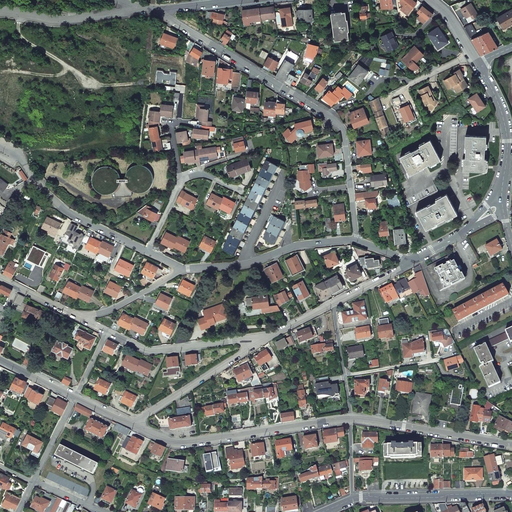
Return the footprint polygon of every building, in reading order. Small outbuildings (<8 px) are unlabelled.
[(380,0),(381,9),(387,8),(387,12),(393,11),(391,0),(380,0)] [(401,0),(400,2),(404,6),(401,10),(407,15),(416,4),(411,0),(401,0)] [(470,3),(460,10),(463,14),(466,18),(470,15),(472,18),(477,15),(470,3)] [(250,10),(242,11),(244,24),(250,24),(249,20),(254,19),(255,21),(261,20),(259,5),(257,6),(257,8),(258,9),(250,10)] [(363,7),(359,7),(360,19),(359,19),(359,21),(364,20),(364,18),(370,17),(370,13),(366,14),(365,10),(367,10),(367,6),(363,7)] [(261,20),(275,19),(274,10),(274,7),(267,8),(259,9),(261,20)] [(424,24),(433,15),(427,11),(422,7),(417,13),(420,15),(417,18),(424,24)] [(292,18),(290,8),(285,9),(280,9),(282,28),(292,26),(290,18),(292,18)] [(511,9),(497,18),(503,29),(511,24),(511,23),(511,9)] [(311,10),(296,11),(297,16),(299,16),(300,22),(312,21),(311,10)] [(219,14),(212,13),(211,18),(214,19),(213,23),(220,26),(221,25),(224,26),(225,22),(222,21),(219,20),(220,18),(220,17),(218,16),(219,14)] [(338,13),(331,14),(334,39),(333,39),(333,40),(334,40),(334,42),(349,40),(345,13),(338,13)] [(477,34),(471,24),(470,24),(464,28),(471,39),(477,37),(477,36),(479,36),(477,34)] [(428,34),(438,49),(443,46),(448,43),(438,27),(428,34)] [(232,34),(227,30),(222,38),(224,40),(223,42),(226,44),(227,42),(229,39),(232,34)] [(498,48),(488,31),(483,34),(482,31),(477,34),(479,36),(477,36),(477,37),(471,39),(481,55),(498,48)] [(163,33),(160,44),(174,49),(178,38),(170,36),(163,33)] [(390,33),(381,37),(388,52),(398,47),(397,45),(396,42),(395,43),(390,33)] [(307,50),(305,58),(313,60),(314,57),(315,57),(318,47),(310,45),(308,51),(307,50)] [(402,60),(413,71),(415,68),(418,66),(415,63),(423,55),(416,47),(402,60)] [(192,50),(190,53),(192,55),(199,58),(202,53),(193,48),(192,50)] [(268,54),(262,50),(259,56),(265,59),(268,54)] [(189,55),(186,61),(196,66),(198,60),(199,58),(192,55),(192,57),(189,55)] [(269,58),(262,69),(268,72),(270,69),(272,70),(273,71),(278,63),(269,58)] [(210,60),(204,59),(202,73),(214,75),(216,61),(210,60)] [(294,65),(285,60),(276,77),(284,82),(294,65)] [(359,65),(349,78),(358,85),(363,78),(368,72),(359,65)] [(230,78),(231,69),(229,69),(218,68),(218,69),(223,69),(223,70),(229,71),(228,78),(230,78)] [(303,77),(301,82),(305,84),(310,86),(312,81),(313,79),(314,80),(319,71),(313,68),(309,75),(305,73),(302,77),(303,77)] [(218,69),(217,82),(228,83),(228,81),(228,78),(229,71),(223,70),(223,69),(218,69)] [(444,81),(448,88),(452,86),(454,85),(458,91),(466,86),(460,77),(462,76),(458,70),(454,73),(455,74),(450,78),(444,81)] [(163,71),(157,71),(156,82),(163,82),(163,79),(170,80),(170,84),(176,85),(177,73),(171,72),(171,74),(165,74),(163,71)] [(237,88),(240,73),(236,72),(233,72),(232,84),(232,88),(231,89),(231,92),(237,92),(238,88),(237,88)] [(340,72),(335,77),(338,80),(343,75),(340,72)] [(289,74),(285,82),(291,85),(295,78),(289,74)] [(319,92),(327,82),(330,77),(326,74),(322,78),(315,88),(317,90),(319,92)] [(327,102),(332,106),(338,99),(340,100),(344,96),(347,99),(352,95),(345,88),(343,90),(339,87),(335,90),(332,88),(323,98),(325,100),(327,102)] [(423,89),(418,91),(425,105),(425,106),(430,109),(431,110),(436,104),(433,102),(429,93),(431,92),(428,87),(423,89)] [(251,91),(247,91),(246,102),(250,102),(258,103),(258,101),(257,101),(258,92),(251,91)] [(431,92),(429,93),(433,102),(436,104),(437,102),(434,101),(431,92)] [(475,94),(468,99),(473,106),(481,100),(479,96),(478,97),(475,94)] [(244,99),(234,97),(232,110),(242,112),(244,99)] [(370,102),(383,138),(391,135),(381,111),(382,111),(380,104),(378,98),(370,102)] [(280,100),(277,99),(277,103),(276,113),(280,114),(280,117),(283,117),(283,114),(284,114),(285,104),(283,104),(283,103),(282,103),(282,101),(280,100)] [(477,112),(485,107),(482,104),(483,103),(481,100),(473,106),(477,112)] [(271,103),(265,102),(264,115),(276,116),(276,113),(277,103),(271,103)] [(197,105),(196,119),(200,119),(201,109),(204,109),(205,106),(197,105)] [(161,113),(160,116),(172,118),(173,107),(161,106),(161,113)] [(200,119),(199,121),(203,121),(207,122),(207,121),(208,110),(204,109),(201,109),(200,119)] [(363,109),(350,114),(352,120),(355,127),(368,121),(363,109)] [(151,112),(150,122),(160,123),(160,116),(161,113),(151,112)] [(289,129),(283,134),(291,142),(298,135),(299,136),(300,136),(301,136),(303,135),(304,134),(304,132),(313,129),(312,125),(311,120),(295,124),(296,128),(292,132),(289,129)] [(457,126),(450,126),(448,161),(449,161),(455,161),(457,126)] [(150,128),(152,140),(153,140),(160,139),(158,127),(150,128)] [(193,129),(193,138),(204,139),(211,139),(212,131),(211,131),(205,131),(205,130),(201,130),(193,129)] [(188,142),(186,131),(177,133),(178,143),(188,142)] [(233,138),(237,151),(246,149),(243,136),(233,138)] [(486,137),(465,136),(465,144),(468,145),(467,155),(466,155),(465,158),(464,158),(463,171),(486,171),(486,159),(485,159),(485,149),(486,149),(486,137)] [(153,140),(155,152),(163,151),(161,139),(160,139),(153,140)] [(370,140),(356,142),(357,149),(358,156),(371,154),(370,140)] [(411,152),(400,157),(410,176),(417,172),(416,169),(426,164),(426,166),(428,165),(429,164),(430,166),(441,160),(430,140),(419,146),(420,148),(411,152)] [(332,144),(317,146),(318,151),(319,157),(333,155),(332,144)] [(217,147),(199,150),(200,161),(200,160),(210,158),(218,157),(217,147)] [(191,161),(195,161),(196,162),(200,161),(199,150),(185,152),(186,162),(191,161)] [(248,160),(226,168),(230,177),(251,169),(248,160)] [(267,161),(223,250),(233,254),(248,224),(277,166),(267,161)] [(327,163),(317,164),(318,172),(322,171),(323,175),(328,174),(328,175),(330,175),(331,172),(331,171),(337,170),(336,167),(336,163),(327,165),(327,163)] [(111,195),(113,194),(114,194),(115,193),(116,197),(132,197),(132,192),(133,193),(135,194),(138,194),(140,194),(142,194),(144,193),(147,192),(149,191),(152,188),(152,187),(154,183),(154,182),(154,178),(154,177),(154,175),(153,172),(151,170),(151,169),(149,168),(147,166),(143,165),(142,164),(139,164),(137,164),(136,165),(133,166),(131,167),(128,169),(127,170),(126,172),(125,175),(125,177),(125,180),(122,180),(121,178),(121,176),(121,175),(119,172),(118,171),(116,169),(114,168),(111,167),(108,166),(106,166),(103,166),(101,167),(98,168),(97,169),(96,170),(94,172),(93,174),(92,176),(92,179),(92,181),(92,183),(93,186),(93,187),(95,190),(96,192),(99,194),(101,195),(103,196),(105,196),(108,196),(109,196),(111,195)] [(372,164),(357,166),(357,168),(358,170),(361,170),(361,171),(363,170),(363,172),(372,171),(371,169),(373,168),(372,164)] [(307,166),(299,166),(300,171),(298,171),(298,176),(297,176),(297,180),(299,182),(300,188),(305,190),(311,187),(310,182),(309,181),(309,179),(310,179),(310,177),(310,175),(309,175),(309,173),(308,173),(307,166)] [(386,175),(371,176),(372,181),(372,186),(387,184),(386,175)] [(0,178),(0,195),(8,185),(0,178)] [(434,184),(403,200),(406,207),(437,190),(434,184)] [(376,198),(378,195),(377,190),(355,194),(356,201),(365,200),(366,203),(366,207),(368,206),(368,209),(376,207),(375,198),(376,198)] [(181,203),(181,204),(192,209),(197,199),(186,194),(187,193),(182,191),(176,201),(181,203)] [(212,194),(207,204),(218,209),(219,208),(223,199),(212,194)] [(424,207),(416,211),(426,230),(437,224),(436,223),(441,221),(445,218),(446,220),(457,214),(447,194),(436,200),(437,201),(434,203),(435,204),(425,210),(424,207)] [(223,199),(219,208),(230,213),(235,203),(224,198),(223,199)] [(304,200),(295,201),(296,208),(317,206),(317,200),(304,202),(304,200)] [(344,212),(343,204),(334,205),(335,221),(345,220),(344,212)] [(152,208),(146,205),(144,207),(141,209),(137,212),(144,216),(154,221),(155,220),(157,214),(151,211),(152,208)] [(274,216),(263,239),(274,244),(285,221),(274,216)] [(54,220),(47,217),(42,227),(56,234),(61,224),(54,220)] [(387,221),(378,223),(380,236),(384,235),(389,235),(387,221)] [(68,240),(75,244),(74,247),(78,250),(85,237),(75,232),(77,226),(70,223),(65,234),(70,236),(68,240)] [(404,229),(393,230),(394,242),(399,242),(400,244),(401,245),(404,245),(406,244),(404,229)] [(0,249),(5,252),(9,244),(10,243),(12,244),(15,240),(10,237),(12,234),(8,232),(4,230),(0,238),(0,249)] [(166,233),(161,243),(172,248),(173,246),(178,238),(172,235),(166,233)] [(65,234),(61,241),(74,247),(75,244),(68,240),(70,236),(65,234)] [(178,238),(173,246),(184,252),(190,242),(178,236),(178,238)] [(205,236),(200,247),(205,249),(211,252),(216,242),(205,236)] [(96,240),(91,238),(86,248),(97,253),(98,252),(102,243),(96,240)] [(497,240),(485,247),(488,251),(487,252),(489,257),(490,258),(491,258),(493,257),(493,256),(493,255),(502,250),(499,245),(497,240)] [(108,244),(103,241),(102,243),(98,252),(109,257),(114,247),(112,246),(110,245),(110,244),(109,243),(108,244)] [(44,255),(46,252),(33,245),(23,267),(31,271),(34,264),(41,268),(47,256),(44,255)] [(329,254),(324,256),(328,267),(339,262),(335,252),(329,254)] [(438,262),(428,268),(440,291),(463,279),(461,274),(459,275),(457,271),(461,270),(460,266),(457,268),(451,256),(438,262)] [(301,270),(295,257),(294,257),(293,257),(289,259),(285,261),(292,276),(298,273),(298,271),(301,270)] [(365,257),(358,258),(364,268),(373,267),(374,269),(380,268),(378,260),(373,260),(373,258),(365,259),(365,257)] [(127,263),(120,259),(115,269),(129,276),(134,266),(127,263)] [(10,261),(4,273),(11,276),(13,277),(17,268),(13,267),(15,263),(10,261)] [(153,265),(147,262),(142,273),(154,278),(159,268),(153,265)] [(271,266),(266,269),(272,282),(283,276),(276,264),(271,266)] [(356,264),(346,270),(351,280),(361,274),(356,264)] [(60,267),(56,265),(49,277),(57,281),(64,269),(60,267)] [(410,288),(414,294),(422,290),(428,287),(422,272),(415,275),(417,279),(408,283),(410,288)] [(337,276),(324,283),(330,294),(343,287),(337,276)] [(393,287),(398,296),(404,292),(404,291),(410,288),(408,283),(405,278),(397,282),(398,284),(393,287)] [(189,283),(183,280),(178,290),(190,296),(195,285),(189,283)] [(82,288),(69,281),(64,291),(77,298),(78,296),(82,288)] [(302,281),(293,286),(300,300),(310,295),(302,281)] [(122,287),(110,282),(105,292),(111,294),(117,297),(122,287)] [(323,282),(314,287),(321,299),(330,294),(324,283),(323,282)] [(5,287),(0,284),(0,290),(10,295),(12,290),(5,287)] [(45,287),(40,284),(37,291),(42,294),(45,287)] [(392,284),(379,291),(385,303),(398,296),(393,287),(392,284)] [(503,285),(453,311),(458,322),(508,295),(506,290),(503,285)] [(94,291),(83,286),(82,288),(78,296),(89,302),(92,296),(94,291)] [(426,296),(430,294),(428,287),(422,290),(426,296)] [(283,303),(289,300),(288,297),(291,296),(289,293),(287,294),(285,291),(273,297),(277,305),(278,306),(281,305),(280,303),(282,302),(283,303)] [(23,296),(18,293),(14,301),(20,303),(21,301),(23,296)] [(172,299),(161,293),(158,299),(156,304),(167,309),(172,299)] [(263,295),(259,295),(259,297),(252,298),(254,308),(262,307),(269,306),(267,295),(263,296),(263,295)] [(42,320),(46,312),(21,301),(20,303),(14,301),(11,306),(25,313),(24,315),(28,317),(29,314),(42,320)] [(354,311),(342,313),(344,324),(366,320),(363,302),(353,304),(354,311)] [(217,321),(223,318),(221,314),(226,312),(223,304),(203,311),(205,317),(201,318),(202,321),(199,322),(201,328),(205,326),(206,328),(210,326),(210,325),(214,323),(213,322),(213,320),(214,319),(217,321)] [(134,319),(123,313),(118,323),(129,329),(130,327),(134,319)] [(148,323),(135,317),(134,319),(130,327),(143,333),(148,323)] [(176,324),(164,318),(159,328),(171,334),(176,324)] [(388,318),(379,320),(380,327),(389,325),(388,318)] [(380,327),(378,327),(379,338),(387,337),(387,338),(393,337),(391,325),(389,325),(380,327)] [(314,327),(297,334),(300,342),(317,336),(314,327)] [(369,327),(356,329),(357,339),(370,337),(369,327)] [(79,329),(75,338),(86,343),(84,346),(90,349),(96,337),(79,329)] [(438,333),(442,333),(443,336),(448,338),(451,336),(448,329),(428,332),(430,341),(433,341),(432,334),(438,333)] [(444,344),(449,346),(454,343),(451,336),(448,338),(443,336),(442,333),(438,333),(432,334),(433,341),(433,342),(439,341),(440,342),(441,343),(442,343),(443,344),(443,345),(444,344)] [(506,333),(485,342),(486,344),(488,348),(509,339),(506,333)] [(186,342),(185,334),(179,335),(175,343),(186,342)] [(278,350),(288,346),(288,347),(295,344),(291,337),(277,344),(276,345),(278,350)] [(58,340),(55,339),(54,340),(57,342),(53,350),(58,352),(57,353),(63,356),(63,355),(68,358),(73,348),(68,346),(68,345),(63,342),(62,343),(58,341),(58,340)] [(424,339),(411,344),(412,354),(424,353),(425,352),(425,346),(424,339)] [(118,345),(108,341),(103,351),(113,356),(118,345)] [(325,344),(312,346),(313,353),(334,350),(332,342),(332,341),(325,342),(325,344)] [(408,344),(402,345),(404,358),(409,358),(413,357),(412,354),(411,344),(408,344)] [(443,344),(440,351),(447,353),(449,346),(444,344),(443,345),(443,344)] [(486,344),(474,349),(481,365),(480,366),(480,367),(491,362),(493,361),(488,348),(486,344)] [(350,359),(363,357),(361,346),(348,348),(350,359)] [(260,354),(255,358),(260,366),(272,359),(266,350),(260,354)] [(31,356),(28,354),(23,363),(27,365),(31,356)] [(186,361),(182,362),(183,369),(188,368),(187,366),(198,365),(197,362),(201,361),(200,355),(193,356),(193,354),(192,354),(191,354),(191,356),(186,356),(186,361)] [(141,362),(127,355),(122,365),(136,372),(136,370),(141,362)] [(464,362),(460,355),(455,356),(457,364),(464,362)] [(445,365),(447,370),(452,369),(458,367),(457,364),(455,356),(444,359),(445,365)] [(178,357),(167,359),(168,368),(179,367),(178,357)] [(153,366),(141,360),(141,362),(136,370),(148,376),(153,366)] [(480,367),(479,367),(489,387),(500,382),(491,362),(480,367)] [(234,371),(239,382),(252,376),(247,365),(234,371)] [(180,367),(179,367),(168,368),(168,369),(166,369),(167,372),(163,373),(163,377),(178,375),(177,373),(181,373),(180,367)] [(25,380),(16,376),(11,387),(25,393),(27,388),(24,387),(27,381),(25,380)] [(64,376),(61,382),(68,386),(71,379),(64,376)] [(331,385),(331,384),(329,384),(328,377),(315,379),(317,395),(329,393),(330,394),(331,397),(339,396),(337,384),(331,385)] [(111,384),(100,379),(95,389),(106,395),(111,384)] [(361,380),(355,381),(355,395),(364,395),(364,388),(369,388),(369,380),(361,380)] [(388,381),(380,380),(379,391),(384,392),(385,390),(388,391),(389,383),(387,383),(388,381)] [(410,398),(412,383),(398,381),(396,391),(401,391),(400,396),(410,398)] [(270,400),(274,399),(273,397),(278,396),(276,385),(262,387),(263,390),(264,399),(269,398),(270,400)] [(125,389),(118,386),(114,393),(121,396),(125,389)] [(460,406),(463,388),(462,388),(462,386),(459,386),(459,387),(453,386),(450,405),(460,406)] [(29,398),(39,403),(43,394),(28,387),(27,388),(25,393),(27,394),(26,396),(29,397),(29,398)] [(237,395),(247,393),(248,399),(251,398),(250,393),(249,389),(237,390),(237,395)] [(238,403),(237,395),(237,390),(227,392),(228,397),(225,397),(226,400),(226,403),(229,402),(229,404),(238,403)] [(263,390),(254,391),(254,392),(255,400),(264,399),(263,390)] [(137,397),(125,392),(121,402),(132,407),(137,397)] [(252,405),(265,403),(264,399),(255,400),(254,392),(250,393),(251,398),(252,405)] [(247,393),(237,395),(238,403),(248,401),(248,399),(247,393)] [(431,396),(416,393),(413,413),(427,415),(431,396)] [(57,400),(50,396),(47,403),(54,406),(52,409),(62,414),(68,403),(58,398),(57,400)] [(298,398),(300,407),(302,407),(306,406),(306,405),(308,404),(306,397),(305,397),(298,398)] [(221,404),(214,405),(215,414),(221,413),(221,412),(224,412),(223,407),(227,407),(226,403),(226,400),(221,400),(221,404)] [(95,413),(77,404),(74,410),(90,419),(84,431),(104,440),(110,427),(98,422),(91,418),(93,414),(94,414),(95,413)] [(214,405),(200,407),(200,411),(205,410),(206,417),(215,415),(215,414),(214,405)] [(484,411),(484,409),(479,409),(480,407),(473,406),(471,421),(477,422),(477,420),(482,421),(484,411)] [(190,407),(176,409),(177,415),(191,413),(190,407)] [(484,411),(482,421),(489,422),(491,412),(484,411)] [(281,414),(280,412),(273,413),(274,421),(281,420),(281,414)] [(293,421),(296,421),(294,412),(281,414),(282,423),(293,421)] [(444,421),(446,422),(448,414),(439,412),(438,420),(444,421)] [(190,416),(169,419),(170,426),(170,429),(181,428),(191,426),(190,416)] [(267,416),(259,418),(260,426),(269,425),(267,416)] [(509,433),(511,427),(511,423),(499,416),(493,427),(504,433),(505,431),(509,433)] [(16,428),(3,422),(0,428),(0,430),(12,437),(16,428)] [(232,423),(233,430),(243,429),(242,422),(232,423)] [(130,430),(117,424),(114,430),(127,437),(130,430)] [(217,425),(209,426),(210,434),(218,432),(217,425)] [(331,430),(323,431),(324,443),(337,441),(337,437),(344,436),(343,428),(331,430)] [(377,433),(363,433),(363,448),(373,448),(373,443),(378,443),(377,433)] [(43,442),(28,434),(23,444),(30,448),(38,452),(43,442)] [(316,435),(303,437),(305,449),(318,447),(316,435)] [(132,439),(127,437),(125,441),(123,445),(122,447),(137,455),(143,442),(133,437),(132,439)] [(290,439),(276,442),(278,457),(293,454),(290,439)] [(161,457),(165,448),(162,447),(162,446),(160,445),(159,445),(156,444),(156,443),(151,441),(148,448),(153,450),(151,453),(157,455),(156,458),(159,459),(160,457),(161,457)] [(392,444),(384,444),(384,457),(391,457),(391,456),(403,456),(414,456),(414,457),(422,456),(421,444),(413,444),(413,442),(409,442),(408,443),(408,444),(403,444),(403,443),(402,443),(402,444),(397,444),(397,443),(396,443),(392,443),(392,444)] [(263,444),(251,445),(253,457),(264,455),(263,444)] [(98,464),(61,445),(56,455),(93,474),(98,464)] [(443,445),(430,445),(431,457),(443,457),(443,445)] [(450,445),(443,445),(443,457),(454,456),(454,449),(450,449),(450,445)] [(226,449),(228,459),(230,459),(231,469),(242,467),(241,461),(244,461),(242,451),(234,452),(233,448),(226,449)] [(468,449),(459,448),(459,458),(473,458),(473,452),(468,452),(468,449)] [(222,451),(205,454),(208,470),(219,468),(217,457),(222,456),(222,451)] [(493,454),(484,456),(488,472),(498,470),(498,469),(496,465),(500,464),(498,456),(494,457),(493,454)] [(378,458),(359,458),(359,462),(360,470),(372,470),(372,466),(373,466),(373,462),(378,462),(378,458)] [(177,462),(169,461),(167,470),(183,472),(184,462),(177,461),(177,462)] [(333,464),(336,476),(339,475),(342,474),(341,469),(346,467),(344,461),(341,462),(341,461),(334,463),(334,464),(333,464)] [(329,464),(317,468),(319,477),(324,475),(328,473),(330,473),(332,472),(329,464)] [(305,474),(300,476),(302,482),(307,481),(307,480),(319,477),(317,468),(316,466),(307,469),(308,473),(305,474)] [(482,468),(464,469),(465,480),(482,480),(482,468)] [(498,470),(488,472),(491,482),(500,479),(499,474),(498,470)] [(90,489),(49,471),(46,478),(87,496),(89,493),(90,489)] [(1,486),(5,488),(5,487),(8,481),(9,480),(10,478),(0,473),(0,487),(0,488),(1,486)] [(253,478),(248,479),(247,489),(256,489),(256,488),(262,488),(263,481),(263,477),(259,477),(259,482),(253,482),(253,478)] [(439,479),(433,479),(434,489),(439,489),(444,489),(443,479),(439,479)] [(266,481),(263,481),(262,488),(269,488),(269,490),(275,490),(275,481),(270,481),(270,480),(266,480),(266,481)] [(200,483),(200,485),(200,492),(213,492),(213,485),(215,485),(215,481),(200,483)] [(379,483),(367,483),(367,491),(379,491),(379,483)] [(117,491),(108,487),(102,498),(107,500),(112,502),(113,498),(114,498),(115,495),(117,491)] [(242,488),(229,488),(229,497),(229,504),(228,511),(246,511),(247,497),(242,497),(242,488)] [(142,494),(133,489),(126,502),(136,507),(142,494)] [(21,498),(7,491),(4,495),(7,496),(3,504),(7,507),(9,505),(16,508),(18,503),(21,498)] [(165,499),(153,494),(149,503),(162,509),(164,504),(163,504),(165,499)] [(45,500),(37,497),(32,507),(36,510),(37,509),(44,511),(46,508),(47,508),(50,502),(48,501),(45,499),(45,500)] [(195,497),(176,497),(176,509),(185,509),(195,509),(195,497)] [(296,497),(281,499),(282,507),(283,506),(284,511),(288,510),(292,509),(293,510),(298,509),(296,497)] [(55,511),(62,500),(57,498),(49,511),(55,511)] [(55,511),(71,511),(75,506),(74,505),(62,499),(62,500),(55,511)] [(220,501),(215,500),(214,511),(228,511),(229,504),(220,504),(220,501)] [(311,501),(301,505),(301,511),(306,511),(314,509),(313,505),(311,501)]
